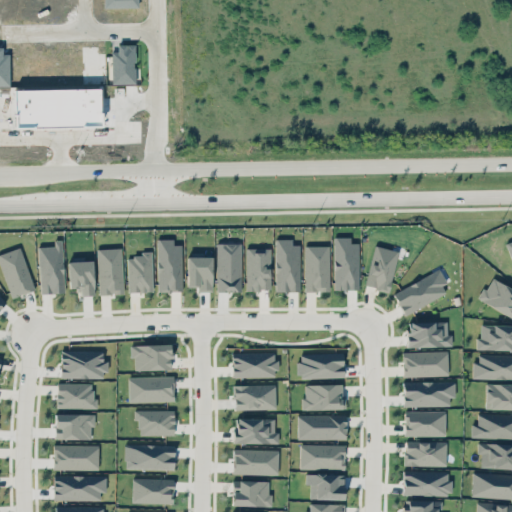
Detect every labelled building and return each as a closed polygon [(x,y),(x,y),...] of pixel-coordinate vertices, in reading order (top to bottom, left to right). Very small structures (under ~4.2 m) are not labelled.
[(358,289),(357,243),(349,243),(349,236),(332,236),(333,289),(358,289)] [(156,238),(157,291),(181,290),(181,244),(173,244),(172,238),(156,238)] [(274,291),(299,291),(299,245),(291,245),(291,238),(275,238),(274,291)] [(64,292),(62,239),(53,239),(53,245),(37,246),(39,293),(64,292)] [(240,291),(240,243),(215,243),(216,291),(240,291)] [(304,290),(329,290),(328,245),(303,245),(304,290)] [(364,285),(387,291),(398,251),(374,245),(364,285)] [(0,252),(0,265),(11,297),(34,289),(19,246),(0,252)] [(97,249),(99,293),(122,293),(121,248),(97,249)] [(152,291),(151,251),(140,251),(140,256),(126,256),(128,291),(152,291)] [(211,255),(186,256),(186,285),(196,285),(197,291),(212,290),(211,255)] [(93,294),(92,260),(67,261),(68,287),(78,287),(78,295),(93,294)] [(392,293),(403,314),(448,291),(437,270),(392,293)] [(478,299),(511,318),(511,288),(491,276),(478,299)] [(451,333),(446,333),(446,321),(406,322),(407,346),(451,345),(451,333)] [(511,324),(480,323),(479,337),(475,337),(475,348),(511,349),(511,324)] [(170,343),(129,344),(130,356),(134,356),(134,369),(170,368),(170,343)] [(60,349),(59,377),(102,377),(102,371),(107,371),(107,360),(102,359),(101,350),(60,349)] [(402,376),(447,375),(447,350),(401,351),(402,376)] [(275,351),(231,352),(231,377),(276,376),(275,351)] [(343,376),(342,352),(297,353),(298,378),(343,376)] [(472,361),(471,378),(511,378),(511,353),(478,353),(477,361),(472,361)] [(128,376),(128,401),(173,400),(173,375),(128,376)] [(402,406),(448,405),(448,396),(454,396),(454,380),(402,381),(402,406)] [(56,382),(56,393),(55,393),(55,400),(56,400),(56,407),(96,407),(96,397),(92,397),(92,389),(90,389),(90,382),(56,382)] [(343,408),(342,383),(304,384),(304,398),(300,398),(301,409),(343,408)] [(511,408),(511,383),(485,383),(484,408),(511,408)] [(274,384),(233,384),(233,409),(275,408),(274,384)] [(173,434),(173,410),(133,409),(133,420),(138,420),(138,434),(173,434)] [(444,435),(444,411),(403,410),(403,435),(444,435)] [(53,413),(53,418),(55,418),(54,426),(53,426),(53,438),(90,438),(90,425),(93,425),(93,413),(54,413),(53,413)] [(470,437),(511,438),(511,413),(477,413),(476,424),(471,423),(470,437)] [(296,438),(344,439),(345,414),(297,414),(296,438)] [(277,443),(277,432),(273,432),(274,418),(234,417),(234,442),(277,443)] [(445,465),(445,441),(404,440),(403,465),(445,465)] [(480,467),(511,468),(511,443),(477,442),(476,453),(480,453),(480,467)] [(52,443),(52,468),(98,469),(98,443),(52,443)] [(123,468),(173,469),(173,444),(124,443),(123,468)] [(298,468),(344,469),(344,444),(299,443),(298,468)] [(277,449),(232,448),(232,474),(277,474),(277,449)] [(402,470),(402,494),(449,495),(449,471),(402,470)] [(511,473),(472,472),(471,497),(511,497),(511,473)] [(343,499),(343,473),(304,473),(304,484),(309,484),(309,498),(343,499)] [(53,474),(52,499),(98,499),(98,491),(104,491),(105,475),(53,474)] [(172,478),(132,477),(131,502),(172,502),(172,478)] [(269,505),(269,480),(231,479),(231,505),(269,505)] [(511,511),(511,502),(475,502),(474,511),(511,511)] [(307,511),(343,511),(343,503),(308,503),(307,511)]
